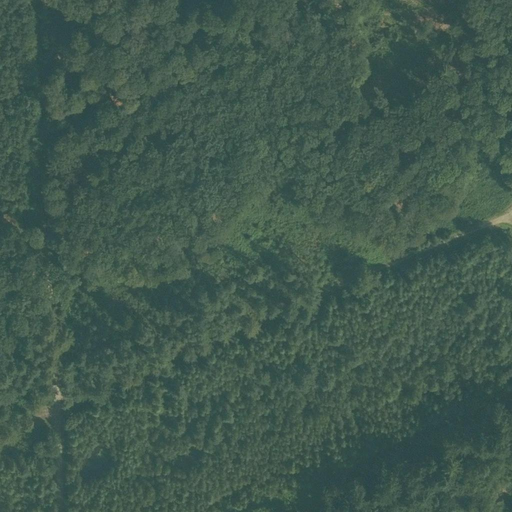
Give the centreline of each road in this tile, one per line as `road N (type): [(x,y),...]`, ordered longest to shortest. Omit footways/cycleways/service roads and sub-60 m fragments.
road 1 (track): [(511,207),(374,280),(47,412)]
road 2 (track): [(47,412),(34,0)]
